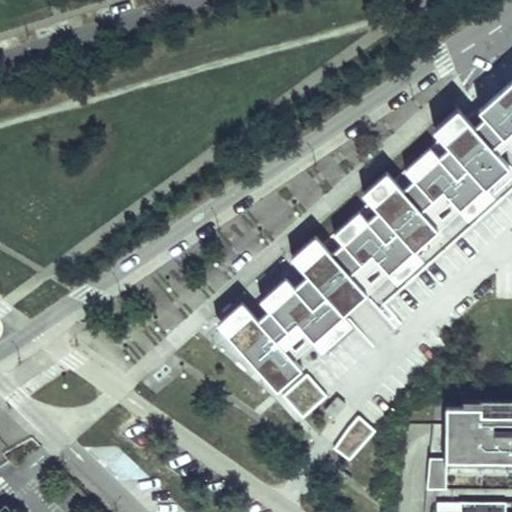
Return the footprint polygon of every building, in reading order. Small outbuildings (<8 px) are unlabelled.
[(241,312),(225,326),(275,385),(291,371),(282,360),(312,333),(320,342),(340,325),(331,315),(385,268),(396,280),(415,263),(407,254),(457,208),(468,220),(494,196),(487,188),(509,169),(496,155),(505,147),(511,155),(511,70),(469,108),(479,119),(475,123),(459,105),(428,132),(443,150),(440,153),(429,141),(396,170),(407,182),(402,186),(387,168),(354,197),(370,216),(367,219),(358,208),(327,234),(338,247),(332,252),(317,234),(290,256),(310,279),(295,292),(286,281),(261,302),(272,314),(256,329),(241,312)] [(511,247),(496,290),(511,296),(511,247)] [(306,372),(281,394),(301,416),(326,394),(306,372)] [(332,417),(345,403),(336,396),(324,409),(332,417)] [(511,399),(462,398),(462,406),(480,405),(480,413),(489,413),(489,406),(511,406),(511,399)] [(445,423),(445,459),(511,459),(511,412),(489,413),(480,413),(480,405),(462,406),(445,405),(445,423)] [(359,415),(332,446),(348,460),(375,429),(359,415)] [(445,459),(445,423),(432,423),(428,459),(445,459)] [(445,489),(445,470),(444,470),(445,459),(428,459),(426,488),(445,489)] [(511,459),(445,459),(444,470),(445,470),(511,470),(511,459)] [(507,511),(507,502),(459,501),(458,511),(507,511)]
